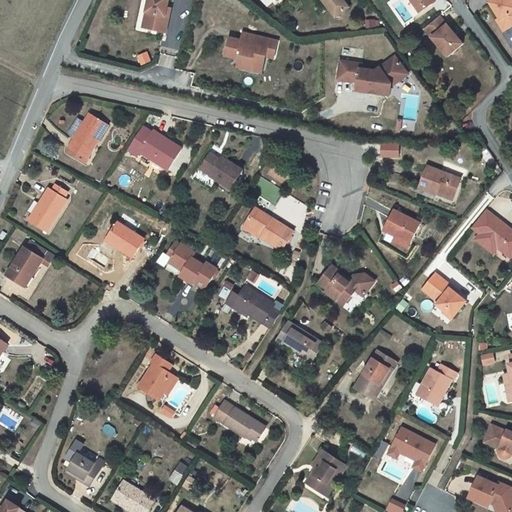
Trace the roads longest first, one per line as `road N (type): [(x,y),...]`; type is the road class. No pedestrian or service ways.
road 1 (residential): [(78,354),(106,309),(126,308),(293,414),(299,434),(251,511)]
road 2 (residential): [(331,223),(342,182),(331,148),(48,79)]
road 3 (residential): [(454,0),(506,73),(477,121),(511,175)]
road 4 (residential): [(39,471),(78,354)]
road 5 (residential): [(48,79),(0,191)]
